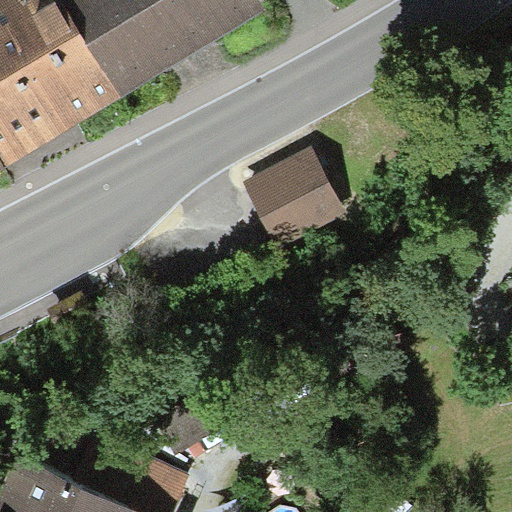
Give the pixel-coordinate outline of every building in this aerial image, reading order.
[(33,0),(0,19),(0,155),(103,96),(47,0),(33,0)] [(47,0),(103,96),(247,14),(238,0),(47,0)] [(302,161),(242,190),(269,246),(330,216),(302,161)] [(74,299),(42,315),(52,337),(85,322),(74,299)] [(108,511),(7,469),(0,486),(0,511),(108,511)]
